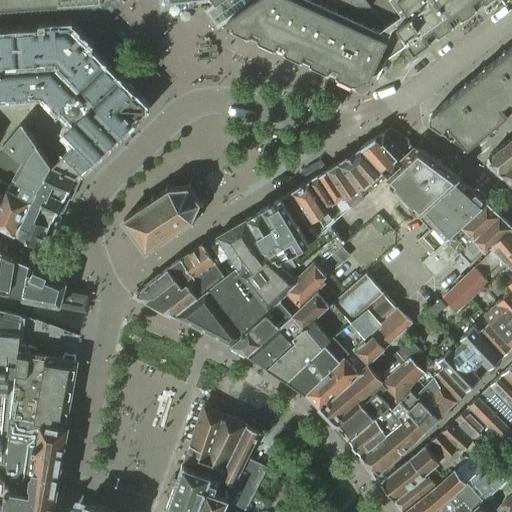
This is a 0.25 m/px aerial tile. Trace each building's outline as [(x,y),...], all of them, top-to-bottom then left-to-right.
[(166,0),(167,2),(185,0),(184,0),(216,0),(243,0),(246,3),(228,17),(229,18),(233,23),(231,26),(365,87),(370,76),(377,80),(386,59),(409,43),(414,50),(438,33),(448,26),(484,0),(166,0)] [(68,26),(0,30),(0,97),(42,94),(57,110),(61,106),(74,120),(64,130),(75,142),(68,149),(65,152),(52,165),(76,176),(82,170),(86,166),(92,160),(147,106),(119,78),(68,26)] [(511,45),(429,115),(430,121),(467,147),(511,108),(511,45)] [(22,122),(3,145),(23,160),(13,178),(37,191),(52,165),(37,144),(37,143),(22,122)] [(376,136),(361,146),(384,172),(386,176),(415,150),(407,142),(409,140),(404,137),(389,127),(387,129),(376,136)] [(511,137),(489,155),(488,161),(502,173),(511,164),(511,137)] [(0,177),(3,179),(0,182),(0,202),(10,183),(13,178),(23,160),(3,145),(0,149),(0,177)] [(361,146),(338,161),(363,195),(386,176),(384,172),(361,146)] [(415,150),(386,176),(420,213),(459,177),(422,149),(419,147),(415,149),(415,150)] [(338,161),(328,168),(351,206),(363,195),(338,161)] [(511,164),(502,173),(511,182),(511,164)] [(31,201),(14,234),(15,234),(16,233),(26,238),(25,239),(38,245),(42,236),(44,237),(56,209),(58,210),(68,188),(69,189),(75,177),(76,176),(52,165),(37,191),(31,201)] [(328,168),(317,174),(342,214),(351,206),(328,168)] [(317,174),(308,180),(333,222),(342,214),(317,174)] [(420,213),(417,215),(418,216),(421,214),(429,222),(426,225),(429,229),(418,239),(430,253),(460,226),(486,202),(459,177),(420,213)] [(10,183),(0,202),(0,226),(14,234),(31,201),(37,191),(13,178),(10,183)] [(308,180),(292,190),(312,223),(307,227),(310,232),(312,231),(316,236),(329,225),(333,222),(308,180)] [(125,217),(124,218),(133,231),(138,237),(147,250),(149,249),(176,230),(178,233),(181,231),(179,229),(191,220),(193,223),(195,222),(193,218),(200,203),(204,202),(204,200),(199,200),(191,189),(192,189),(190,186),(192,183),(189,181),(187,185),(170,186),(168,183),(166,184),(168,187),(156,196),(154,193),(152,195),(154,198),(125,216),(125,217)] [(292,190),(282,196),(299,223),(303,221),(307,227),(312,223),(292,190)] [(281,196),(246,217),(266,250),(266,249),(279,261),(295,277),(313,259),(318,265),(344,242),(329,225),(316,236),(309,242),(281,196)] [(430,253),(422,261),(435,275),(450,260),(459,252),(469,262),(483,249),(485,251),(490,247),(511,226),(486,202),(460,226),(430,253)] [(224,273),(174,313),(231,342),(232,341),(269,308),(287,291),(296,302),(323,277),(326,274),(318,265),(313,259),(295,277),(279,261),(266,249),(266,250),(246,217),(216,235),(235,265),(224,273)] [(492,249),(489,252),(501,264),(506,259),(511,265),(511,226),(490,247),(492,249)] [(216,235),(203,242),(215,260),(214,260),(218,265),(224,273),(235,265),(216,235)] [(203,242),(181,257),(195,275),(214,260),(215,260),(203,242)] [(2,252),(0,268),(0,291),(10,294),(16,258),(2,252)] [(459,252),(450,260),(460,271),(469,262),(459,252)] [(489,252),(474,267),(487,281),(499,270),(503,267),(501,264),(489,252)] [(168,267),(135,292),(174,313),(224,273),(218,265),(214,260),(195,275),(181,257),(168,267)] [(16,258),(10,294),(22,296),(29,264),(16,258)] [(503,267),(499,270),(504,275),(511,267),(511,265),(506,259),(501,264),(503,267)] [(29,264),(22,296),(34,299),(33,304),(58,309),(59,304),(61,304),(61,301),(65,289),(67,281),(29,264)] [(474,267),(458,282),(471,296),(487,281),(474,267)] [(297,338),(267,365),(287,377),(333,334),(351,320),(351,319),(383,291),(366,271),(346,289),(339,295),(331,302),(329,304),(294,335),(297,338)] [(232,341),(231,342),(248,352),(291,312),(299,305),(316,289),(329,304),(331,302),(339,295),(325,280),(323,277),(296,302),(287,291),(269,308),(232,341)] [(458,282),(443,297),(456,311),(469,299),(471,296),(458,282)] [(511,288),(497,301),(511,316),(511,288)] [(61,301),(61,304),(85,308),(88,294),(65,289),(61,301)] [(291,312),(248,352),(267,365),(297,338),(294,335),(329,304),(316,289),(299,305),(291,312)] [(333,334),(287,377),(305,390),(381,322),(397,307),(383,291),(351,319),(351,320),(333,334)] [(427,311),(432,317),(445,305),(440,299),(427,311)] [(511,316),(497,301),(483,313),(490,321),(511,343),(511,316)] [(381,322),(305,390),(320,405),(368,363),(381,351),(413,322),(412,321),(397,307),(381,322)] [(0,511),(2,511),(3,506),(4,495),(4,481),(6,454),(7,433),(9,417),(18,342),(19,343),(20,335),(21,322),(0,317),(0,511)] [(511,343),(490,321),(479,332),(502,356),(511,346),(511,343)] [(464,340),(459,345),(476,365),(481,360),(489,368),(502,356),(479,332),(473,325),(460,337),(464,340)] [(368,363),(320,405),(335,420),(420,347),(419,346),(419,347),(411,338),(394,353),(397,357),(397,359),(392,364),(381,351),(368,363)] [(18,342),(10,414),(66,425),(78,359),(76,359),(76,355),(75,353),(66,351),(64,352),(63,356),(37,352),(38,346),(19,343),(18,342)] [(450,347),(438,359),(467,389),(479,378),(471,369),(476,365),(459,345),(454,350),(450,347)] [(335,420),(334,420),(349,437),(350,439),(389,408),(390,408),(401,396),(409,388),(418,377),(427,368),(433,361),(420,347),(335,420)] [(433,361),(427,368),(457,400),(466,391),(467,391),(466,390),(467,389),(438,359),(437,357),(436,358),(433,361)] [(511,361),(501,372),(511,383),(511,361)] [(427,368),(418,377),(448,409),(457,400),(427,368)] [(511,383),(501,372),(490,383),(511,405),(511,383)] [(418,377),(409,388),(438,418),(448,409),(418,377)] [(511,405),(490,383),(477,395),(478,396),(478,395),(511,429),(511,430),(511,405)] [(409,388),(401,396),(404,399),(402,401),(426,429),(438,418),(409,388)] [(477,395),(468,404),(495,431),(501,438),(511,429),(478,395),(478,396),(477,395)] [(401,396),(390,408),(399,420),(416,439),(426,429),(402,401),(404,399),(401,396)] [(204,404),(183,463),(212,474),(221,477),(247,423),(204,404)] [(468,404),(461,412),(487,438),(495,431),(468,404)] [(389,408),(350,439),(361,453),(399,420),(390,408),(389,408)] [(461,412),(453,419),(479,446),(487,438),(461,412)] [(7,433),(2,511),(50,511),(66,425),(10,414),(7,433)] [(452,420),(441,430),(456,445),(468,457),(479,446),(453,419),(452,420)] [(399,420),(361,453),(376,473),(416,439),(399,420)] [(247,423),(221,477),(235,483),(248,457),(261,430),(247,423)] [(441,430),(431,439),(445,454),(456,445),(441,430)] [(410,458),(382,481),(395,498),(425,474),(430,479),(452,461),(457,466),(468,457),(456,445),(445,454),(444,452),(439,457),(426,444),(426,445),(410,458)] [(454,468),(403,510),(404,511),(448,511),(451,510),(460,502),(468,511),(479,503),(480,504),(488,497),(490,500),(493,498),(491,494),(494,492),(509,479),(492,460),(477,474),(475,472),(479,469),(480,465),(479,461),(476,457),(472,456),(468,457),(457,466),(454,468)] [(243,511),(268,466),(248,457),(235,483),(231,490),(224,506),(220,511),(243,511)] [(395,498),(403,510),(454,468),(457,466),(452,461),(430,479),(425,474),(395,498)] [(220,511),(224,506),(231,490),(235,483),(221,477),(212,474),(182,463),(165,511),(164,510),(162,511),(220,511)] [(511,494),(501,505),(506,511),(507,511),(509,511),(511,509),(511,494)] [(100,505),(100,506),(86,501),(83,508),(81,511),(119,511),(114,510),(100,505)] [(468,511),(460,502),(451,510),(448,511),(468,511)] [(468,511),(486,511),(480,504),(479,503),(468,511)]
